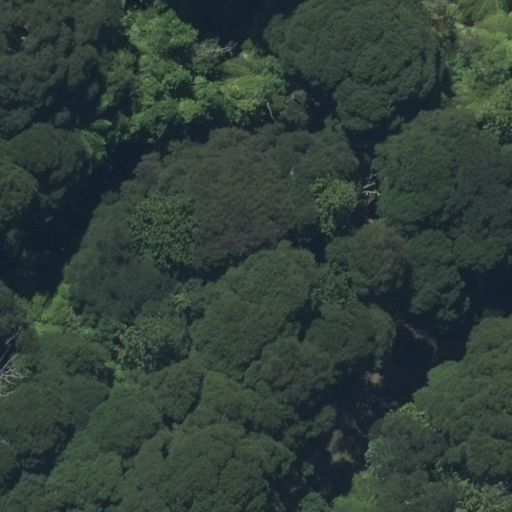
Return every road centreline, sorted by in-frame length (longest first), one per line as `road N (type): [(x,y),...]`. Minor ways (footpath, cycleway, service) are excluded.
road 1 (track): [(511,86),(497,74),(223,99),(0,239)]
road 2 (track): [(338,511),(380,452),(511,356)]
